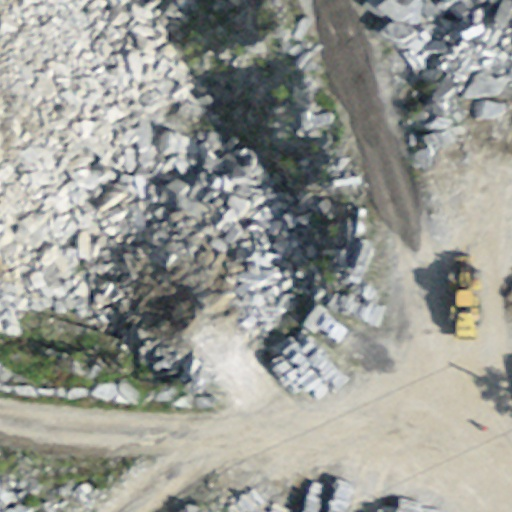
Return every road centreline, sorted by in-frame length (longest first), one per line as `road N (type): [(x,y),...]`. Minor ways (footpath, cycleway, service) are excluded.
road 1 (track): [(0,417),(90,432),(246,429),(331,420),(410,397),(413,272),(403,213),(383,147),(311,0)]
road 2 (track): [(410,397),(511,490)]
